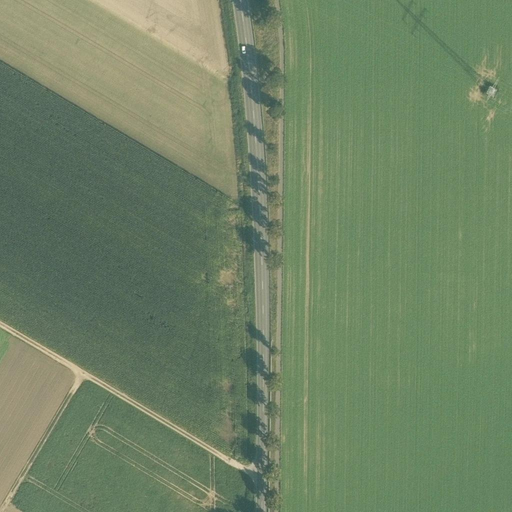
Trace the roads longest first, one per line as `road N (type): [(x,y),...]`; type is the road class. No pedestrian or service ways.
road 1 (primary): [(261,511),(259,210),(239,0)]
road 2 (track): [(0,325),(276,485)]
road 3 (track): [(82,374),(0,511)]
